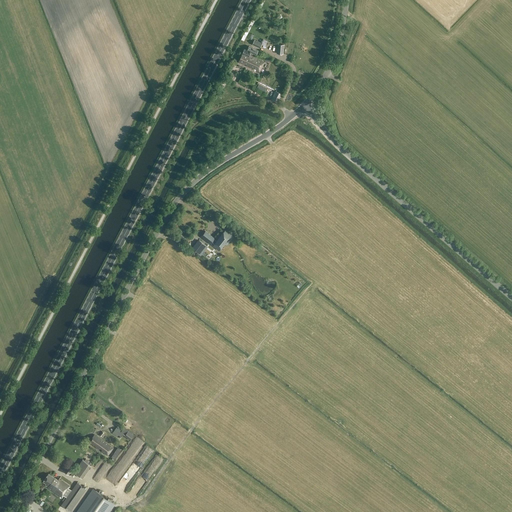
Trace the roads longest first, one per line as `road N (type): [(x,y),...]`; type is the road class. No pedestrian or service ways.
road 1 (primary): [(0,474),(246,0)]
road 2 (unclassified): [(11,511),(170,209),(200,176),(304,105)]
road 3 (unclassified): [(511,298),(343,150),(304,105)]
